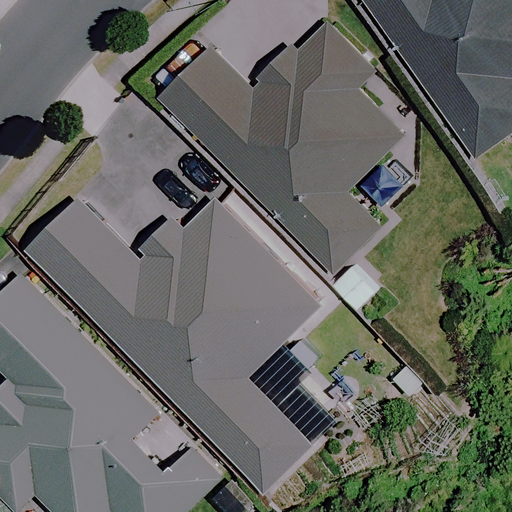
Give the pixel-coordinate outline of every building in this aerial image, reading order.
[(511,0),(368,0),(477,160),(511,136),(511,0)] [(388,74),(329,14),(255,86),(215,45),(163,95),(337,273),(386,225),(351,189),(408,133),(369,93),(388,74)] [(152,254),(90,192),(37,245),(277,486),(325,438),(260,372),(334,299),(227,192),(196,223),(184,210),(150,243),(156,250),(152,254)] [(380,290),(352,263),(331,284),(359,311),(380,290)] [(110,511),(115,508),(118,511),(189,511),(204,497),(218,511),(246,511),(258,500),(30,268),(0,297),(0,362),(14,377),(0,390),(0,419),(3,423),(0,426),(0,487),(22,510),(40,492),(59,511),(110,511)]
